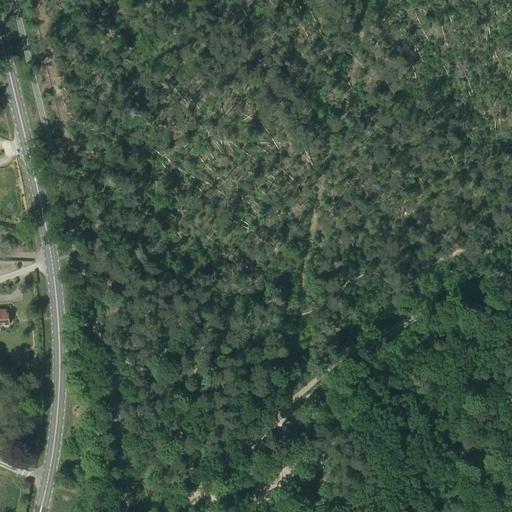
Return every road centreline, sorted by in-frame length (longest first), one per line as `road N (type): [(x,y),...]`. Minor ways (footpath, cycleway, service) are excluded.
road 1 (primary): [(39,511),(58,405),(55,291),(0,38)]
road 2 (track): [(313,382),(371,339),(511,266)]
